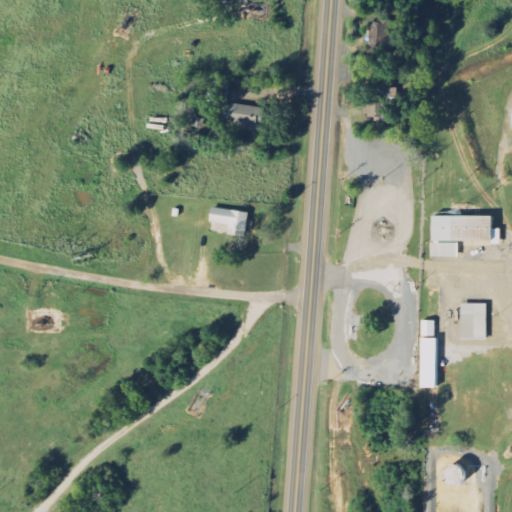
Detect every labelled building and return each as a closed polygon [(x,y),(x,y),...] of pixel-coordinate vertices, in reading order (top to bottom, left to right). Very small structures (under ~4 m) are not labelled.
[(384,97),(382,123),(397,124),(399,88),(378,87),(377,97),(384,97)] [(266,109),(232,105),(230,124),(239,124),(239,130),(258,132),(259,123),(264,124),(266,109)] [(211,223),(231,225),(230,236),(247,238),(250,213),(213,209),(211,223)] [(434,217),(433,258),(459,258),(459,244),(502,244),(502,230),(494,230),(494,217),(434,217)] [(489,305),(463,304),(463,340),(488,341),(489,305)] [(441,339),(436,339),(436,321),(423,321),(422,389),(440,389),(441,339)] [(450,485),(463,489),(469,472),(449,465),(444,479),(452,481),(450,485)]
